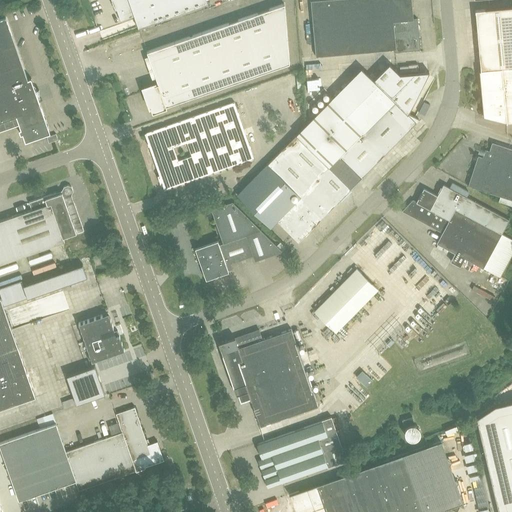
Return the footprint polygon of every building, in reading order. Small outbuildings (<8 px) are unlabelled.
[(114,0),(118,9),(121,20),(135,16),(137,21),(139,27),(208,3),(206,0),(114,0)] [(417,19),(413,19),(411,0),(316,0),(311,0),(316,56),(395,49),(395,52),(420,50),(417,19)] [(158,83),(156,84),(144,88),(152,113),(167,108),(166,106),(289,62),(284,3),(147,51),(158,83)] [(511,67),(511,6),(477,10),(475,10),(480,70),(511,67)] [(25,141),(50,132),(31,78),(28,79),(6,16),(0,18),(0,121),(16,116),(21,129),(19,129),(20,134),(22,133),(25,141)] [(419,119),(408,113),(429,71),(400,74),(389,63),(373,79),(362,68),(331,99),(306,125),(285,146),(248,183),(236,195),(269,228),(277,220),(298,241),(340,199),(343,199),(351,191),(350,188),(419,119)] [(511,67),(480,70),(479,70),(483,115),(506,122),(507,122),(511,121),(511,67)] [(145,132),(149,142),(165,188),(240,162),(254,157),(243,123),(235,101),(145,132)] [(56,140),(57,139),(58,139),(56,133),(47,137),(49,142),(51,141),(56,140)] [(484,150),(483,154),(482,157),(478,155),(475,163),(468,185),(477,188),(482,190),(500,196),(511,199),(511,147),(497,143),(492,142),(489,150),(485,148),(484,150)] [(410,202),(402,211),(442,232),(437,242),(455,252),(451,260),(460,265),(464,257),(483,267),(500,276),(511,253),(511,238),(502,233),(509,219),(466,197),(469,192),(452,183),(449,187),(443,184),(437,195),(424,188),(422,191),(416,201),(413,199),(410,202)] [(0,220),(0,263),(64,241),(63,237),(84,230),(71,194),(73,191),(72,187),(68,185),(64,186),(62,190),(29,202),(31,209),(0,220)] [(232,268),(231,264),(253,256),(245,234),(260,229),(232,201),(211,209),(223,243),(219,244),(218,240),(197,248),(203,265),(207,277),(211,275),(232,268)] [(282,251),(260,229),(245,234),(253,256),(255,261),(282,251)] [(27,255),(28,260),(39,256),(38,251),(27,255)] [(92,256),(96,265),(101,263),(98,254),(92,256)] [(474,285),(471,289),(493,300),(495,296),(474,285)] [(0,297),(0,296),(0,407),(35,395),(0,297)] [(108,312),(106,313),(78,323),(92,361),(124,350),(119,335),(116,336),(108,312)] [(218,342),(225,362),(236,394),(238,394),(240,400),(250,397),(251,399),(251,398),(260,425),(318,405),(292,328),(263,338),(259,329),(235,337),(218,342)] [(105,394),(95,365),(66,375),(76,404),(105,394)] [(497,511),(511,511),(511,400),(495,405),(476,417),(496,502),(495,502),(497,511)] [(146,438),(135,406),(117,413),(120,421),(119,421),(122,431),(66,451),(77,480),(76,480),(79,490),(136,470),(137,471),(146,468),(145,466),(164,459),(158,441),(147,445),(145,439),(146,438)] [(265,441),(258,443),(263,458),(259,459),(266,480),(270,479),(272,485),(346,459),(341,446),(336,430),(336,429),(341,427),(338,416),(332,418),(331,416),(321,420),(322,421),(265,441)] [(412,424),(410,424),(410,423),(414,422),(412,416),(402,419),(404,425),(408,424),(409,425),(408,425),(407,426),(406,427),(405,428),(405,429),(405,431),(405,432),(405,434),(405,435),(406,436),(407,437),(408,438),(409,439),(410,439),(412,439),(413,439),(414,439),(416,439),(417,438),(418,437),(419,436),(419,435),(420,434),(420,432),(420,430),(419,429),(419,428),(418,427),(417,426),(416,425),(415,424),(413,424),(412,424)] [(77,480),(66,451),(56,423),(0,442),(0,446),(19,500),(76,480),(77,480)] [(441,441),(403,454),(423,511),(433,511),(441,510),(444,511),(446,508),(460,503),(461,499),(456,485),(458,481),(455,479),(450,464),(451,460),(447,458),(441,441)] [(380,511),(423,511),(403,454),(365,467),(380,511)] [(380,511),(365,467),(327,481),(337,511),(380,511)] [(337,511),(327,481),(290,494),(296,511),(295,511),(337,511)]
